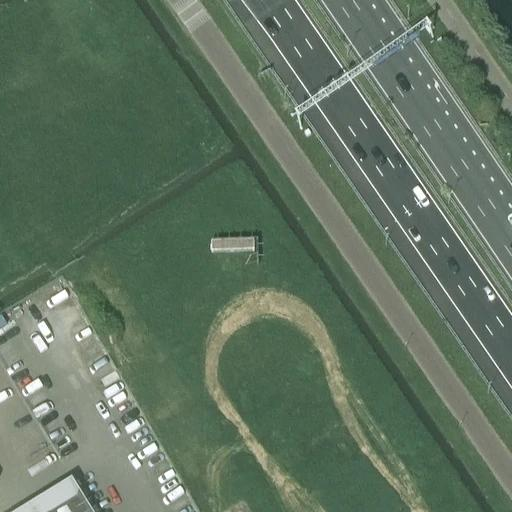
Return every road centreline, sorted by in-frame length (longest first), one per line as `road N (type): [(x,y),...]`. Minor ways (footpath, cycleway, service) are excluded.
road 1 (tertiary): [(511,474),(180,0)]
road 2 (motorway): [(269,0),(511,352)]
road 3 (motorway): [(511,245),(343,0)]
road 4 (tertiary): [(511,108),(437,0)]
